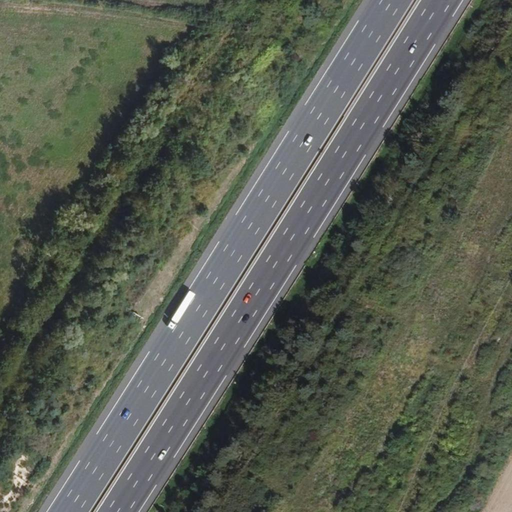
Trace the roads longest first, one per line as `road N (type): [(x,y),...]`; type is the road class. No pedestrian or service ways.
road 1 (motorway): [(118,511),(442,0)]
road 2 (motorway): [(391,0),(67,511)]
road 3 (track): [(511,30),(258,459),(300,511)]
road 4 (track): [(48,325),(224,49),(226,17),(200,3)]
road 5 (track): [(314,511),(386,431),(511,192)]
road 6 (track): [(30,359),(48,325),(124,313),(144,325)]
